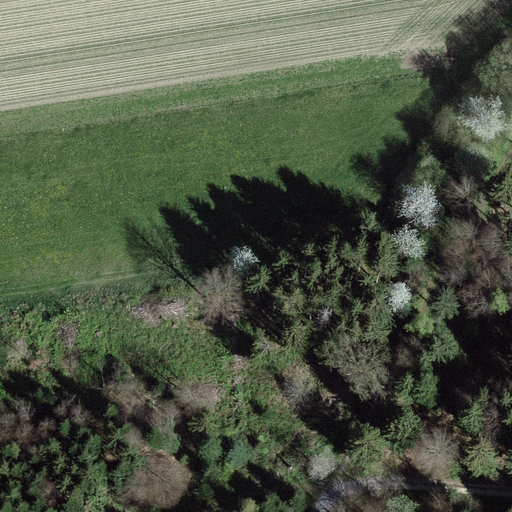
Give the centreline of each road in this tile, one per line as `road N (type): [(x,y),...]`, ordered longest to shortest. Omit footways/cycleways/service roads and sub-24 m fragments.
road 1 (track): [(327,485),(511,494)]
road 2 (track): [(190,511),(327,485)]
